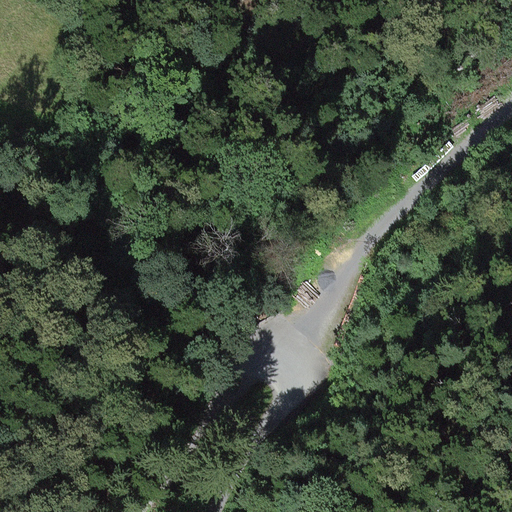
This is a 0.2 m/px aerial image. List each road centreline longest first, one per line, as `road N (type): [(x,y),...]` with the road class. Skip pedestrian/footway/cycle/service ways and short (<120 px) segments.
road 1 (track): [(511,103),(249,367)]
road 2 (track): [(249,367),(290,357),(310,380),(238,450),(210,511)]
road 3 (track): [(136,511),(249,367)]
